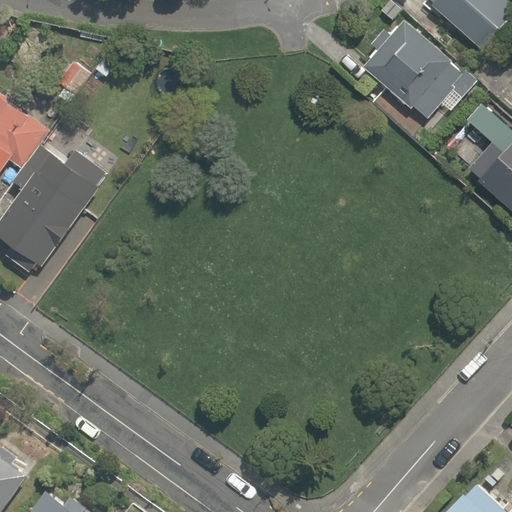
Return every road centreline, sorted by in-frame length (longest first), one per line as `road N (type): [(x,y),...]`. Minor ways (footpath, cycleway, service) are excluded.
road 1 (residential): [(259,511),(0,324)]
road 2 (residential): [(43,0),(146,14),(325,1)]
road 3 (residential): [(511,357),(375,511)]
